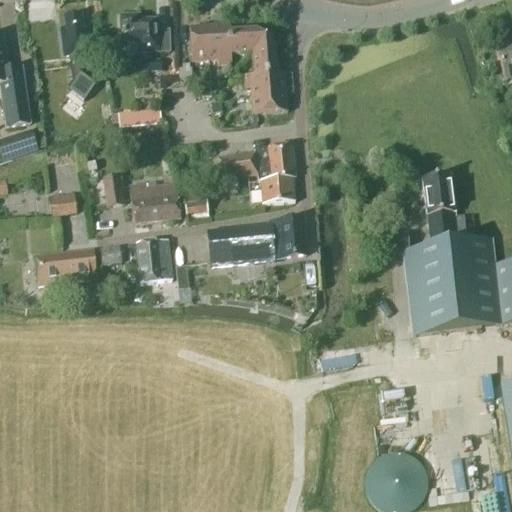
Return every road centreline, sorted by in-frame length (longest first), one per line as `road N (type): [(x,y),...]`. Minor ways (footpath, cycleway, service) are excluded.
road 1 (residential): [(95,243),(305,214),(296,69),(311,14)]
road 2 (tertiary): [(311,14),(384,20),(450,0)]
